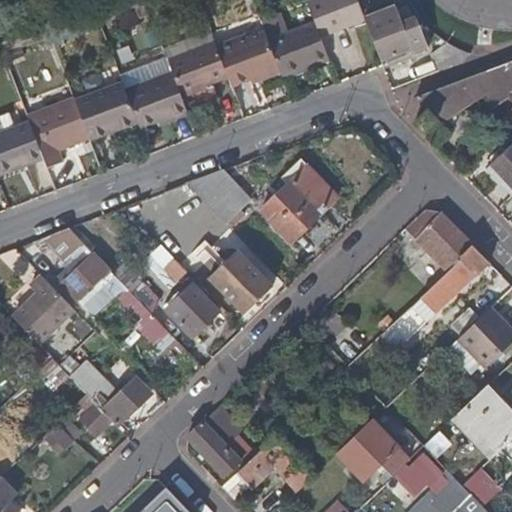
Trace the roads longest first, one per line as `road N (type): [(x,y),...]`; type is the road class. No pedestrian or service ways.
road 1 (residential): [(438,172),(365,95),(0,231)]
road 2 (residential): [(438,172),(154,440)]
